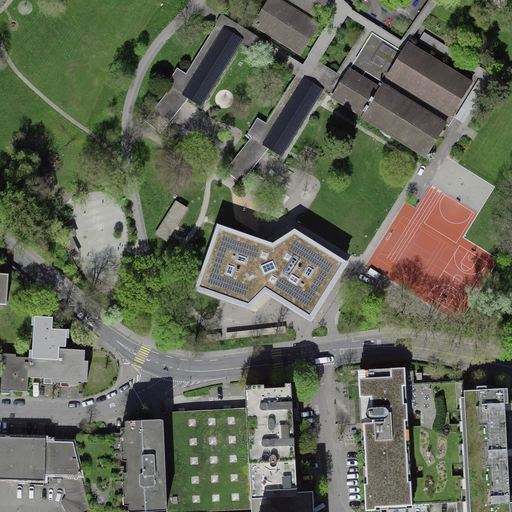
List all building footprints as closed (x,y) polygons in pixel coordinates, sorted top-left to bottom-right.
[(352,9),(342,0),(325,0),(323,4),(322,4),(321,4),(320,6),(334,15),(302,65),(221,15),(216,24),(217,25),(229,32),(241,40),(298,75),(310,82),(322,90),(321,91),(332,97),(344,79),(343,78),(336,74),(318,62),(347,16),(351,10),(352,9)] [(279,0),(278,2),(275,0),(269,0),(255,23),(254,25),(301,54),(318,26),(310,21),(320,6),(321,4),(322,4),(323,4),(325,0),(279,0)] [(428,0),(400,41),(396,47),(396,48),(403,52),(407,45),(438,0),(428,0)] [(400,41),(351,10),(347,16),(365,28),(372,32),(396,47),(400,41)] [(229,32),(217,25),(186,75),(177,69),(168,84),(172,88),(145,122),(160,134),(189,99),(200,106),(241,40),(229,32)] [(372,32),(365,28),(336,74),(343,78),(372,32)] [(382,85),(445,125),(446,124),(440,121),(446,113),(451,116),(471,84),(407,45),(403,52),(396,48),(372,33),(356,58),(358,59),(357,62),(355,64),(353,63),(349,70),(361,78),(365,71),(384,83),(382,85)] [(361,78),(349,70),(344,79),(340,85),(332,97),(363,116),(362,117),(426,157),(445,125),(382,85),(380,84),(378,88),(361,78)] [(310,82),(298,75),(267,125),(258,119),(248,134),(252,138),(225,172),(240,184),(269,148),(281,156),(321,91),(322,90),(310,82)] [(175,223),(185,207),(176,202),(156,234),(165,239),(175,223)] [(71,227),(59,231),(62,239),(74,235),(72,231),(71,227)] [(273,246),(218,227),(197,288),(244,305),(248,306),(265,290),(310,318),(344,263),(294,232),(273,246)] [(62,242),(69,257),(80,252),(73,237),(62,242)] [(34,317),(31,358),(58,360),(58,349),(59,347),(65,348),(66,330),(58,330),(51,329),(52,318),(34,317)] [(78,383),(87,383),(88,362),(84,361),(85,350),(58,349),(58,360),(31,358),(28,358),(27,378),(50,380),(50,383),(67,384),(67,386),(74,386),(78,386),(78,383)] [(15,357),(15,354),(2,353),(0,381),(0,390),(26,392),(27,385),(27,378),(28,358),(15,357)] [(413,371),(362,374),(364,417),(369,507),(441,503),(435,382),(414,383),(413,371)] [(463,381),(435,382),(441,503),(457,502),(457,511),(511,511),(511,501),(510,502),(509,495),(507,455),(505,412),(505,404),(508,404),(507,389),(486,390),(486,386),(476,387),(477,390),(464,391),(463,381)] [(249,409),(250,426),(289,424),(288,409),(292,409),(292,405),(292,402),(288,402),(287,388),(249,390),(249,409)] [(83,481),(90,511),(130,511),(166,510),(255,506),(252,462),(250,426),(249,409),(199,412),(171,413),(162,414),(162,421),(161,420),(144,420),(126,421),(125,422),(125,429),(120,434),(83,436),(83,434),(73,435),(72,436),(73,442),(75,451),(76,451),(82,475),(83,481)] [(290,438),(289,424),(250,426),(252,462),(291,460),(290,445),(294,445),(294,441),(294,438),(290,438)] [(62,475),(82,475),(76,451),(75,451),(73,442),(46,441),(46,438),(22,437),(0,436),(0,479),(44,480),(45,474),(62,475)] [(255,511),(310,511),(309,494),(297,495),(297,488),(293,489),(292,474),(291,460),(252,462),(255,506),(255,511)] [(82,475),(62,475),(67,494),(62,504),(65,511),(89,511),(90,511),(83,481),(82,475)]
